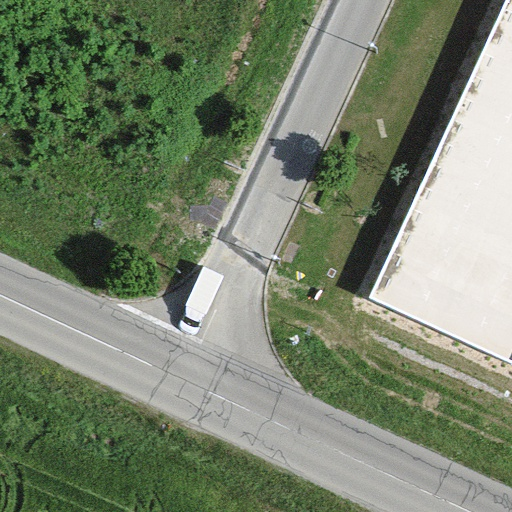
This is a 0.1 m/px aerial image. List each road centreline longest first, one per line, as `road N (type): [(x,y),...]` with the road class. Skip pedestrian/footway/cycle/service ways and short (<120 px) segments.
road 1 (unclassified): [(358,0),(183,379)]
road 2 (tertiary): [(469,511),(183,379)]
road 3 (tertiary): [(183,379),(0,294)]
